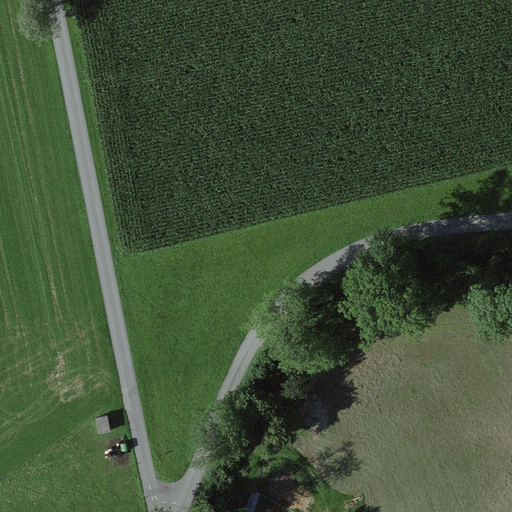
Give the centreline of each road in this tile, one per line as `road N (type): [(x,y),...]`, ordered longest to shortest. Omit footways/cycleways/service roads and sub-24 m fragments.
road 1 (unclassified): [(52,0),(157,511)]
road 2 (track): [(511,209),(425,223),(288,286),(244,343),(177,511)]
